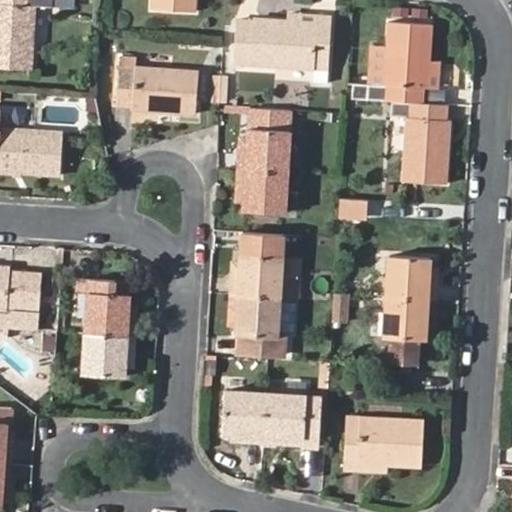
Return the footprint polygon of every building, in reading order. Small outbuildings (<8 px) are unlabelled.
[(0,0),(0,68),(30,71),(33,6),(49,7),(50,4),(72,5),(72,0),(0,0)] [(149,0),(149,8),(193,11),(193,0),(149,0)] [(284,14),(284,20),(317,22),(317,16),(284,14)] [(317,22),(284,20),(252,19),(250,65),(328,70),(331,17),(317,16),(317,22)] [(354,99),(389,101),(422,103),(422,89),(426,89),(431,24),(387,22),(385,53),(371,53),(369,85),(354,84),(354,99)] [(129,107),(129,112),(194,115),(197,73),(133,68),(134,59),(119,58),(115,106),(129,107)] [(446,62),(444,88),(457,89),(459,64),(446,62)] [(229,103),(230,75),(213,74),(212,102),(229,103)] [(445,119),(446,104),(422,103),(389,101),(388,115),(404,116),(401,181),(445,183),(448,119),(445,119)] [(239,157),(238,169),(287,173),(292,109),(251,107),(249,140),(248,157),(239,157)] [(0,173),(61,177),(63,135),(0,130),(0,118),(0,112),(0,173)] [(241,140),(239,157),(248,157),(249,140),(241,140)] [(287,173),(238,169),(237,184),(245,185),(244,203),(244,211),(284,214),(287,173)] [(245,185),(237,184),(235,202),(244,203),(245,185)] [(369,220),(372,203),(346,199),(344,216),(369,220)] [(298,278),(294,278),(279,276),(280,255),(281,235),(240,232),(238,263),(236,282),(228,281),(227,294),(277,297),(296,299),(298,278)] [(279,276),(294,278),(296,257),(280,255),(279,276)] [(386,296),(436,299),(437,287),(427,286),(428,266),(429,259),(388,257),(386,296)] [(229,262),(228,281),(236,282),(238,263),(229,262)] [(8,267),(0,265),(0,326),(5,326),(37,328),(41,271),(8,269),(8,267)] [(427,286),(437,287),(438,267),(428,266),(427,286)] [(86,335),(135,338),(136,325),(127,324),(128,305),(128,299),(128,295),(126,295),(113,294),(114,281),(89,280),(86,335)] [(127,282),(114,281),(113,294),(126,295),(127,282)] [(343,294),(333,293),(332,302),(332,312),(342,313),(343,294)] [(277,297),(227,294),(226,306),(234,307),(232,328),(232,334),(237,335),(236,351),(278,354),(280,338),(274,338),(277,297)] [(435,314),(436,299),(386,296),(383,337),(393,338),(394,362),(414,363),(416,339),(424,340),(424,331),(425,313),(435,314)] [(127,324),(136,325),(137,306),(128,305),(127,324)] [(234,307),(226,306),(224,327),(232,328),(234,307)] [(433,332),(435,314),(425,313),(424,331),(433,332)] [(134,353),(135,338),(86,335),(83,377),(124,380),(125,371),(126,352),(134,353)] [(133,372),(134,353),(126,352),(125,371),(133,372)] [(248,442),(262,443),(265,391),(224,389),(221,431),(231,432),(248,433),(248,442)] [(265,391),(262,443),(277,444),(278,435),(295,436),(319,438),(321,394),(265,391)] [(358,462),(386,463),(421,465),(422,422),(344,418),(342,469),(358,469),(358,462)] [(0,463),(11,464),(12,451),(3,450),(5,432),(5,423),(0,422),(0,463)] [(3,450),(12,451),(13,433),(5,432),(3,450)] [(231,441),(248,442),(248,433),(231,432),(231,441)] [(278,435),(277,444),(294,445),(295,436),(278,435)] [(386,470),(386,463),(358,462),(358,469),(386,470)] [(9,482),(11,464),(0,463),(0,494),(1,481),(9,482)] [(0,496),(9,497),(9,482),(1,481),(0,494),(0,496)]
